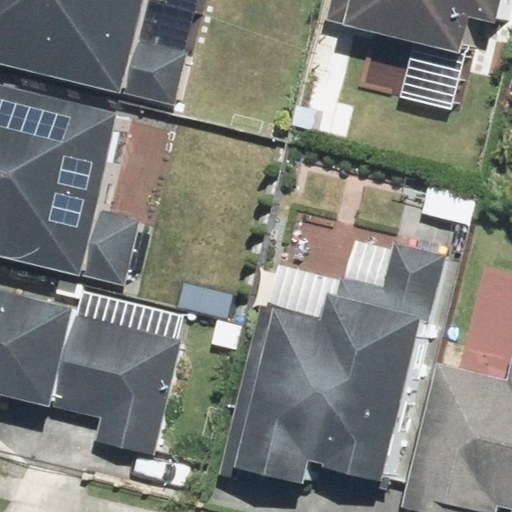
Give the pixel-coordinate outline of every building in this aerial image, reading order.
[(0,0),(0,66),(140,100),(163,0),(0,0)] [(511,0),(341,0),(335,25),(477,61),(486,24),(511,29),(511,0)] [(0,257),(79,276),(117,112),(0,84),(0,257)] [(341,475),(399,489),(457,260),(402,246),(390,294),(350,284),(339,327),(270,310),(228,479),(270,489),(272,479),(321,492),(327,468),(342,471),(341,475)] [(104,445),(165,461),(194,345),(92,319),(93,315),(0,291),(0,431),(2,432),(10,400),(109,426),(104,445)] [(511,511),(511,382),(456,368),(420,511),(511,511)]
